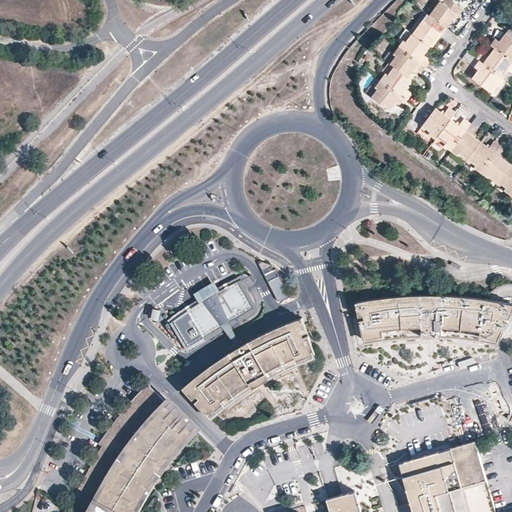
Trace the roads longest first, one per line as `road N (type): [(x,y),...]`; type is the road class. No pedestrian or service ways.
road 1 (primary): [(0,287),(47,233),(330,0)]
road 2 (primary): [(295,0),(17,227)]
road 3 (residential): [(35,438),(79,336),(151,227)]
road 4 (residential): [(154,61),(20,210),(17,227)]
road 5 (residential): [(315,298),(165,387)]
road 6 (residential): [(320,131),(325,63),(380,0)]
road 7 (residential): [(511,411),(474,383),(458,382),(376,404)]
